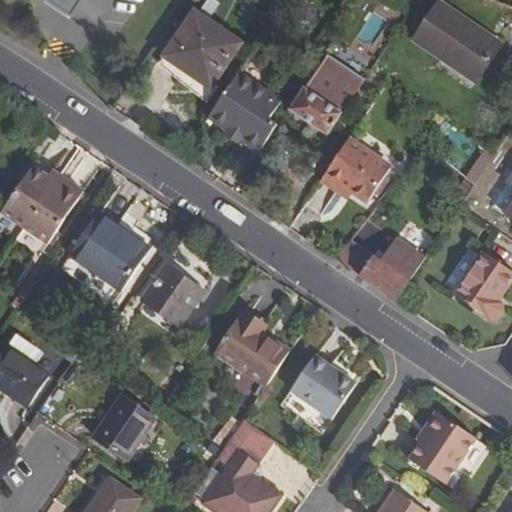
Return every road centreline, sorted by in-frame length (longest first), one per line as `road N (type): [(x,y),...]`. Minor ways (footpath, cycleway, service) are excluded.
road 1 (tertiary): [(0,70),(421,350)]
road 2 (residential): [(421,350),(318,510)]
